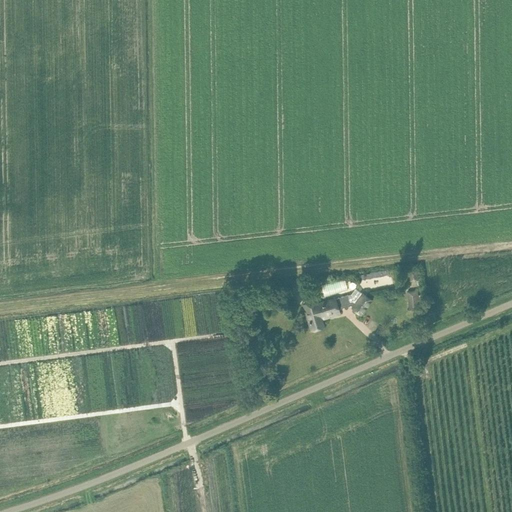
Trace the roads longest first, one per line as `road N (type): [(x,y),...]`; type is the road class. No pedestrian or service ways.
road 1 (unclassified): [(2,511),(83,487),(511,307)]
road 2 (unknown): [(194,440),(178,331),(0,353)]
